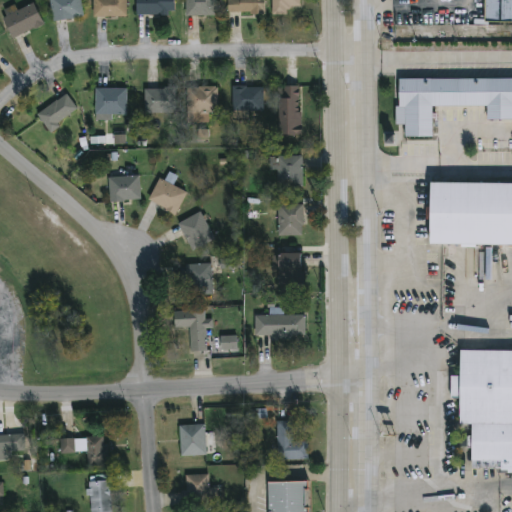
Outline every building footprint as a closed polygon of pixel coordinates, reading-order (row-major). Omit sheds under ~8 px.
[(80,0),(83,16),(74,17),(75,18),(52,22),(48,0),(80,0)] [(126,0),(126,16),(92,16),(92,0),(126,0)] [(167,11),(167,15),(135,14),(135,0),(174,0),(174,11),(167,11)] [(216,0),(216,16),(184,16),(184,0),(216,0)] [(264,0),(264,14),(251,14),(251,12),(227,13),(227,0),(264,0)] [(286,15),(272,15),(271,0),(299,0),(299,5),(289,5),(289,9),(286,9),(286,15)] [(511,0),(511,22),(484,22),(484,0),(511,0)] [(32,2),(43,24),(34,29),(32,27),(11,38),(1,18),(6,16),(2,9),(13,4),(17,10),(32,2)] [(511,79),(398,79),(398,124),(406,124),(405,137),(433,137),(433,106),(488,106),(488,120),(511,120),(511,79)] [(245,85),(246,88),(263,87),(263,111),(232,111),(232,86),(245,85)] [(181,114),(143,113),(144,88),(163,89),(163,86),(181,86),(181,114)] [(214,86),(214,88),(218,88),(217,119),(185,118),(186,87),(197,88),(198,86),(214,86)] [(298,86),(298,98),(301,98),(300,135),(293,135),(293,136),(277,135),(277,123),(274,123),(275,114),(278,114),(278,98),(282,98),(282,86),(298,86)] [(135,117),(94,117),(95,88),(135,88),(135,117)] [(65,93),(77,108),(57,123),(59,126),(50,133),(36,114),(65,93)] [(302,156),(302,187),(276,187),(277,170),(268,170),(269,156),(302,156)] [(178,176),(173,185),(187,192),(173,216),(163,211),(164,209),(147,200),(159,178),(164,180),(168,171),(178,176)] [(123,203),(109,204),(107,177),(139,175),(141,200),(123,201),(123,203)] [(511,246),(428,245),(429,183),(511,184),(511,246)] [(302,237),(276,236),(276,204),(302,205),(302,237)] [(199,211),(202,216),(204,215),(207,219),(204,221),(214,240),(192,252),(177,223),(199,211)] [(285,280),(276,280),(277,254),(301,254),(301,269),(285,269),(285,280)] [(220,259),(221,269),(241,268),(240,258),(220,259)] [(211,263),(212,295),(188,296),(185,264),(211,263)] [(204,311),(204,319),(212,319),(212,329),(205,329),(205,351),(189,352),(189,327),(173,328),(173,311),(204,311)] [(291,335),(291,340),(273,340),(273,335),(254,336),(254,315),(305,315),(305,335),(291,335)] [(221,336),(221,350),(238,349),(237,336),(221,336)] [(511,473),(498,473),(498,469),(471,468),(471,449),(466,449),(466,436),(471,436),(472,426),(459,425),(460,399),(451,399),(451,376),(459,376),(459,351),(511,351),(511,473)] [(251,410),(251,419),(267,419),(267,409),(251,410)] [(292,422),(292,440),(307,440),(307,458),(276,458),(276,422),(292,422)] [(206,454),(179,455),(178,425),(205,424),(206,454)] [(9,450),(10,458),(0,458),(0,434),(24,433),(25,449),(9,450)] [(103,435),(103,443),(106,443),(106,453),(104,453),(104,466),(87,466),(86,451),(59,453),(59,437),(85,438),(85,435),(103,435)] [(109,473),(109,479),(110,479),(111,511),(90,511),(89,495),(85,495),(85,488),(89,488),(90,476),(95,476),(95,474),(109,473)] [(209,505),(180,505),(180,490),(185,490),(185,474),(208,473),(209,505)] [(304,488),(304,506),(308,506),(308,511),(267,511),(267,480),(307,480),(307,488),(304,488)]
